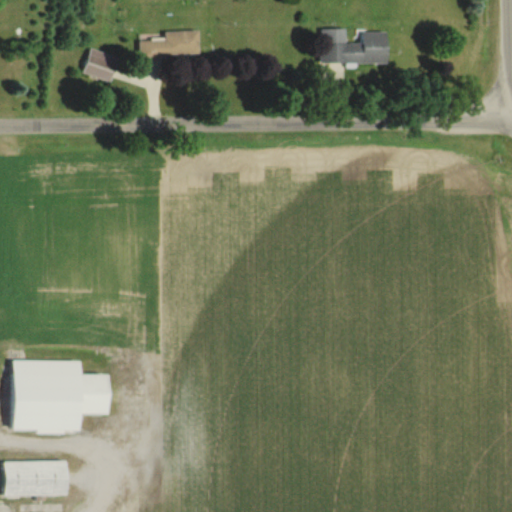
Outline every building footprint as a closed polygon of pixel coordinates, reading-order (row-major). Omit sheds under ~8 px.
[(358,32),(358,42),(344,42),(344,29),(317,29),(318,64),(384,63),(384,31),(358,32)] [(196,33),(136,35),(137,60),(197,58),(196,33)] [(116,58),(89,48),(80,73),(106,83),(116,58)] [(77,361),(9,361),(9,433),(76,434),(76,415),(104,415),(105,375),(76,375),(77,361)] [(63,496),(63,462),(0,462),(0,496),(63,496)]
